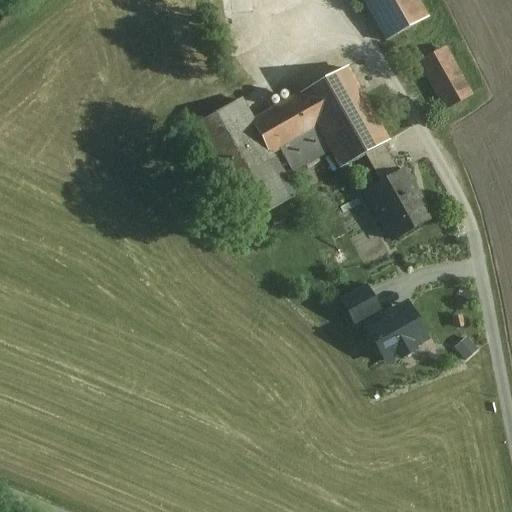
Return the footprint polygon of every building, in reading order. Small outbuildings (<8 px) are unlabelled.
[(431,17),(421,0),(362,0),(386,42),(431,17)] [(473,97),(446,48),(418,63),(446,112),(473,97)] [(380,186),(400,175),(384,145),(388,142),(346,69),(254,121),(241,98),(186,130),(240,225),(294,195),(285,179),(327,155),(337,173),(364,157),(380,186)] [(403,173),(400,175),(380,186),(365,195),(391,242),(430,220),(403,173)] [(364,290),(342,302),(354,325),(377,312),(364,290)] [(396,311),(365,328),(385,363),(396,357),(398,360),(414,351),(412,348),(425,341),(410,314),(400,319),(396,311)]
